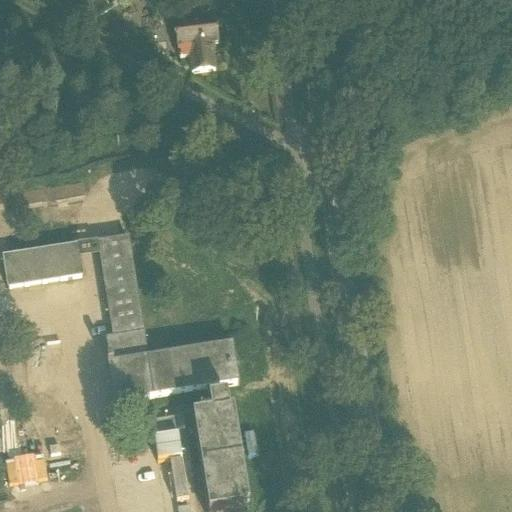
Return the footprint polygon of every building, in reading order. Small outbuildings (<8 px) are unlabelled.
[(205,12),(203,0),(201,0),(194,1),(196,13),(205,12)] [(217,46),(215,26),(175,31),(179,64),(191,63),(192,76),(215,74),(212,47),(217,46)] [(146,362),(127,241),(96,247),(112,342),(106,343),(110,365),(106,365),(107,371),(108,370),(114,408),(207,392),(212,423),(193,426),(206,511),(248,511),(233,421),(229,421),(224,390),(239,388),(233,349),(146,362)] [(7,294),(82,281),(77,250),(2,263),(7,294)] [(90,511),(88,495),(55,511),(90,511)]
